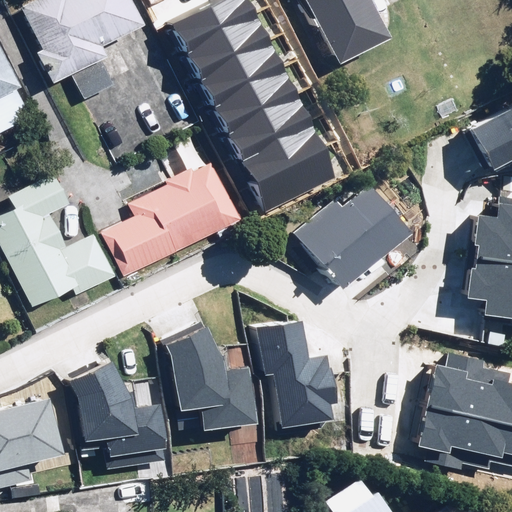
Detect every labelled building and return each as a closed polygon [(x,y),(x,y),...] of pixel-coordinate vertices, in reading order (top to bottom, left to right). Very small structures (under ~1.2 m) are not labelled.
[(132,26),(118,0),(22,0),(7,8),(46,85),(66,75),(79,99),(109,84),(91,47),(132,26)] [(249,0),(222,0),(168,27),(262,212),(338,174),(249,0)] [(361,0),(288,0),(319,63),(378,35),(361,0)] [(0,130),(25,119),(0,66),(0,130)] [(511,97),(450,128),(472,173),(497,161),(507,182),(511,179),(511,97)] [(116,277),(231,220),(235,218),(207,160),(137,195),(144,208),(94,233),(116,277)] [(376,175),(362,186),(360,183),(290,241),(331,290),(400,232),(380,207),(394,196),(376,175)] [(0,204),(2,209),(0,209),(0,259),(22,306),(71,283),(74,291),(104,277),(83,233),(55,246),(40,214),(59,205),(45,177),(0,197),(0,204)] [(511,198),(491,196),(490,206),(479,205),(478,220),(462,218),(459,245),(463,245),(460,270),(454,269),(451,295),(470,297),(468,316),(511,321),(511,198)] [(293,323),(245,328),(249,372),(260,370),(266,430),(314,426),(312,405),(323,404),(320,371),(310,372),(308,358),(296,359),(293,323)] [(159,412),(185,408),(189,433),(237,426),(228,367),(206,370),(200,327),(148,334),(159,412)] [(511,466),(511,377),(505,377),(507,366),(483,361),(485,353),(438,344),(434,361),(421,359),(400,467),(452,477),(454,466),(509,477),(511,466)] [(63,442),(70,441),(71,450),(92,448),(94,466),(152,460),(147,404),(113,407),(109,366),(56,371),(63,442)] [(0,486),(21,482),(17,464),(43,458),(31,400),(0,406),(0,486)] [(310,504),(315,511),(436,511),(434,508),(428,511),(374,511),(360,492),(359,493),(353,497),(342,481),(310,504)]
